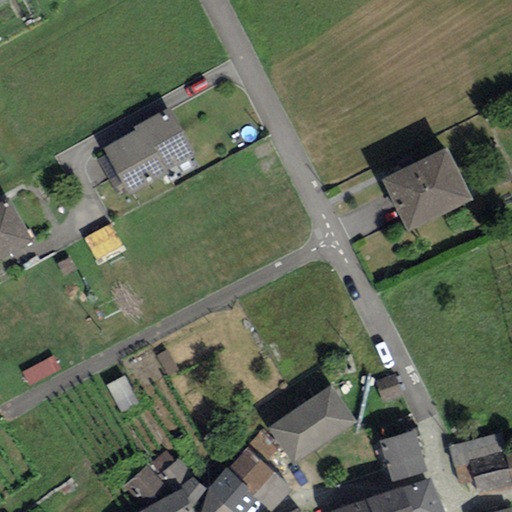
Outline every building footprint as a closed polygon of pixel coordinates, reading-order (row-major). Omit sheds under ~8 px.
[(195,151),(169,104),(132,124),(134,127),(102,145),(128,193),(167,171),(165,167),(195,151)] [(447,142),(382,173),(409,227),(473,196),(447,142)] [(0,258),(30,242),(7,202),(0,205),(0,258)] [(30,386),(62,375),(57,361),(25,373),(30,386)] [(396,372),(375,379),(384,405),(405,398),(396,372)] [(352,416),(327,382),(266,425),(291,459),(352,416)] [(427,466),(414,425),(378,436),(392,478),(427,466)] [(502,431),(449,444),(458,482),(465,480),(468,493),(478,491),(478,494),(511,485),(511,444),(506,446),(502,431)] [(249,445),(228,468),(258,496),(272,509),(293,486),(249,445)] [(175,460),(165,450),(123,486),(142,507),(183,485),(193,501),(205,487),(179,458),(175,460)] [(239,511),(242,511),(258,496),(228,468),(211,486),(239,511)] [(403,482),(413,511),(449,511),(451,511),(439,475),(403,482)] [(413,511),(403,482),(330,507),(331,511),(413,511)] [(196,511),(193,501),(183,485),(142,507),(134,511),(196,511)] [(239,511),(211,486),(205,487),(193,501),(196,511),(239,511)]
